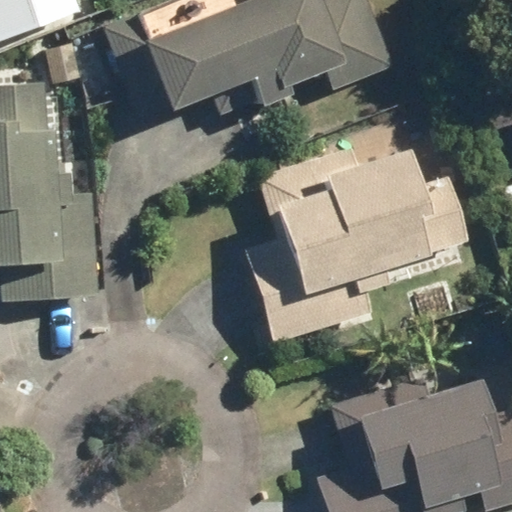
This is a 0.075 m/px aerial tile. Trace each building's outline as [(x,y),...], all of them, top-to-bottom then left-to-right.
[(0,0),(0,29),(80,0),(0,0)] [(163,0),(97,27),(133,116),(240,74),(252,104),(282,92),(278,81),(318,65),(326,87),(386,64),(360,0),(163,0)] [(511,45),(462,62),(476,108),(511,96),(511,45)] [(60,171),(44,172),(38,82),(0,84),(0,261),(5,261),(8,299),(91,294),(85,193),(61,195),(60,171)] [(252,175),(271,238),(239,248),(267,341),(365,312),(358,288),(379,282),(375,267),(462,241),(442,176),(409,186),(398,148),(351,162),(346,147),(252,175)] [(468,378),(410,395),(406,381),(323,405),(341,468),(311,476),(320,511),(457,511),(459,511),(453,493),(471,487),(478,510),(511,500),(511,408),(479,418),(468,378)]
